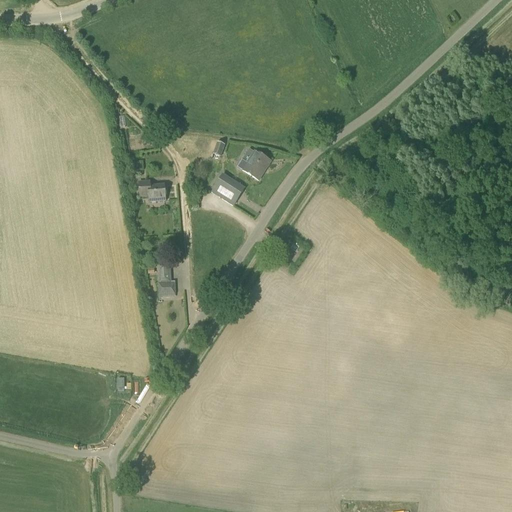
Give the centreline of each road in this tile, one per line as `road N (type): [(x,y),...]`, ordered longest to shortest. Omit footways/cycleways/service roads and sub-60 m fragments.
road 1 (unclassified): [(196,323),(304,161),(406,86),(498,0)]
road 2 (unclassified): [(105,455),(196,323)]
road 3 (unclassified): [(196,323),(180,169)]
